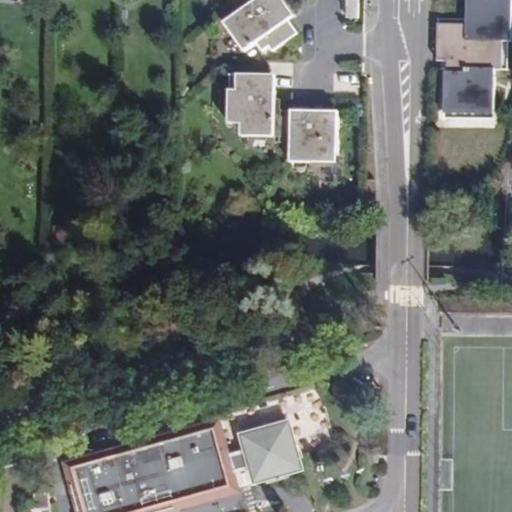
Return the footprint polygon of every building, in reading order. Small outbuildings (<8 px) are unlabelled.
[(285,0),(258,0),(226,23),(246,52),(258,44),(264,52),(270,47),(274,52),(299,34),(290,21),(297,17),(285,0)] [(360,18),(360,0),(349,0),(349,18),(360,18)] [(511,0),(467,0),(467,24),(438,23),(438,62),(448,62),(448,71),(446,71),(446,112),(496,112),(496,69),(506,70),(506,42),(511,42),(511,0)] [(294,19),(290,21),(299,34),(302,31),(294,19)] [(228,75),(228,124),(241,125),(241,137),(274,137),(274,99),(275,91),(270,91),(270,74),(228,75)] [(290,144),(291,111),(280,111),(280,100),(274,99),(274,137),(274,143),(290,144)] [(337,164),(338,116),(330,116),(330,111),(291,111),(290,144),(290,163),(337,164)] [(84,496),(87,511),(138,511),(238,485),(234,472),(242,469),(253,466),(257,482),(305,469),(300,451),(292,423),(245,435),(249,452),(230,457),(221,422),(74,462),(79,477),(74,478),(76,498),(84,496)] [(53,511),(52,491),(36,493),(37,508),(22,509),(22,511),(53,511)]
